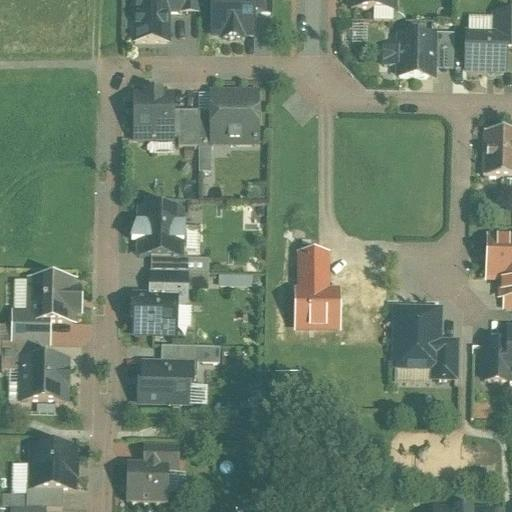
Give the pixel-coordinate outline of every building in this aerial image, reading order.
[(134,0),(134,46),(167,47),(167,15),(166,0),(134,0)] [(166,0),(167,15),(179,15),(179,17),(200,17),(199,0),(166,0)] [(212,0),(212,38),(223,38),(223,42),(243,42),(243,38),(252,38),(252,18),(252,0),(212,0)] [(252,0),(252,18),(272,18),(272,0),(252,0)] [(350,0),(350,12),(393,13),(392,0),(350,0)] [(511,20),(493,20),(493,40),(505,40),(504,56),(511,56),(511,20)] [(454,39),(437,39),(436,43),(438,43),(437,55),(453,55),(454,39)] [(493,40),(467,40),(466,75),(487,76),(494,77),(494,76),(504,76),(504,56),(505,40),(493,40)] [(436,43),(400,42),(398,82),(432,83),(433,75),(433,61),(437,58),(437,55),(438,43),(436,43)] [(453,55),(437,55),(437,58),(433,61),(433,75),(453,75),(453,55)] [(257,97),(211,98),(211,116),(211,147),(213,147),(257,147),(257,97)] [(160,98),(147,98),(146,101),(135,101),(135,143),(171,143),(171,142),(171,115),(171,101),(160,101),(160,98)] [(198,115),(171,115),(171,142),(178,142),(178,151),(198,151),(198,117),(198,116),(198,115)] [(211,116),(198,117),(198,151),(198,152),(213,152),(213,147),(211,147),(211,116)] [(511,137),(484,137),(483,183),(511,183),(511,137)] [(264,189),(248,189),(248,203),(264,203),(264,189)] [(158,204),(144,203),(143,215),(157,215),(158,204)] [(143,215),(139,215),(139,230),(136,230),(131,246),(139,246),(138,261),(151,261),(181,262),(181,258),(181,247),(183,247),(183,231),(181,231),(182,216),(157,215),(143,215)] [(511,244),(489,244),(488,283),(502,283),(511,283),(511,244)] [(181,262),(151,261),(151,278),(187,278),(187,266),(187,258),(181,258),(181,262)] [(207,266),(187,266),(187,278),(207,279),(207,266)] [(187,278),(151,278),(150,301),(176,302),(176,308),(186,309),(186,293),(187,278)] [(207,279),(187,278),(186,293),(206,294),(207,279)] [(250,282),(221,281),(220,290),(250,291),(250,282)] [(330,292),(300,292),(300,291),(280,291),(280,344),(300,344),(300,333),(330,333),(330,339),(372,339),(372,283),(337,282),(337,288),(331,288),(330,292)] [(511,283),(502,283),(502,302),(511,301),(511,283)] [(72,286),(31,286),(31,319),(30,326),(49,327),(72,327),(72,317),(80,317),(80,297),(72,297),(72,286)] [(150,301),(134,301),(134,315),(132,315),(131,326),(133,326),(133,339),(175,340),(176,308),(176,302),(150,301)] [(391,312),(391,372),(428,372),(428,385),(457,386),(458,343),(439,343),(439,313),(391,312)] [(49,327),(30,326),(31,319),(13,318),(13,348),(38,350),(49,350),(49,327)] [(13,348),(2,348),(1,376),(22,376),(22,366),(37,367),(38,350),(13,348)] [(509,351),(485,350),(484,386),(509,387),(509,381),(508,381),(509,351)] [(197,352),(161,352),(161,370),(192,370),(191,378),(197,378),(197,352)] [(37,367),(22,366),(22,376),(21,406),(65,407),(66,390),(67,390),(67,377),(66,377),(66,367),(37,367)] [(161,370),(143,369),(143,393),(139,393),(139,409),(187,410),(187,394),(191,394),(191,378),(192,370),(161,370)] [(178,452),(144,451),(143,470),(168,471),(168,477),(178,477),(178,452)] [(73,455),(32,454),(32,478),(36,478),(35,492),(31,492),(31,495),(62,495),(72,495),(73,482),(76,482),(76,469),(73,469),(73,455)] [(143,470),(127,470),(126,509),(167,510),(168,477),(168,471),(143,470)] [(61,511),(62,495),(31,495),(31,492),(26,491),(26,511),(61,511)]
